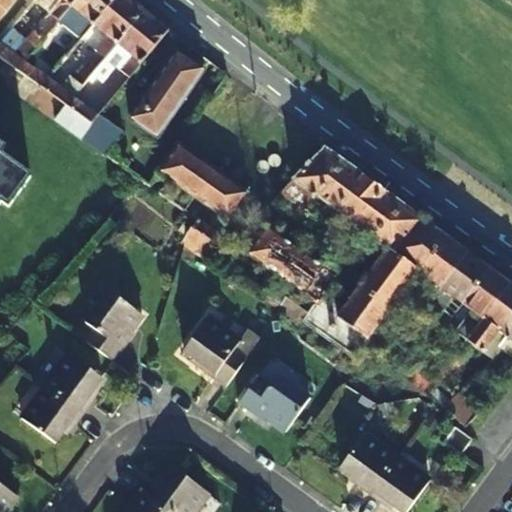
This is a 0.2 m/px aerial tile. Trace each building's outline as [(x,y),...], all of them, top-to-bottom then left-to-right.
[(59,0),(34,0),(49,12),(59,0)] [(59,0),(49,12),(58,20),(69,6),(74,0),(59,0)] [(74,0),(69,6),(83,19),(74,32),(82,39),(93,26),(113,0),(74,0)] [(113,0),(93,26),(108,38),(97,51),(74,81),(82,89),(106,59),(117,46),(143,14),(145,11),(132,0),(113,0)] [(83,19),(69,6),(58,20),(74,32),(83,19)] [(143,14),(117,46),(131,58),(120,70),(97,100),(104,107),(167,32),(169,29),(145,11),(143,14)] [(35,47),(52,27),(45,21),(27,42),(35,47)] [(108,38),(93,26),(82,39),(97,51),(108,38)] [(59,66),(76,46),(68,40),(51,60),(59,66)] [(18,68),(25,59),(0,41),(0,58),(16,70),(18,68)] [(131,58),(117,46),(106,59),(120,70),(131,58)] [(203,68),(177,50),(129,119),(155,137),(203,68)] [(43,86),(50,77),(25,59),(18,68),(16,70),(41,88),(43,86)] [(41,88),(64,105),(67,107),(76,96),(50,77),(43,86),(41,88)] [(67,107),(68,108),(86,122),(89,124),(97,114),(99,113),(76,96),(67,107)] [(58,122),(68,108),(67,107),(64,105),(54,118),(58,122)] [(86,122),(68,108),(58,122),(80,137),(82,134),(89,124),(86,122)] [(82,134),(80,137),(93,147),(110,123),(97,114),(89,124),(82,134)] [(93,147),(107,156),(123,133),(110,123),(93,147)] [(157,170),(230,220),(249,195),(179,145),(177,143),(157,170)] [(6,205),(29,175),(1,154),(4,149),(0,146),(0,201),(6,205)] [(317,200),(345,162),(324,147),(277,191),(306,211),(315,199),(317,200)] [(345,193),(349,196),(364,176),(345,162),(317,200),(327,207),(310,231),(319,237),(336,214),(331,210),(345,193)] [(382,190),(364,176),(349,196),(366,208),(382,190)] [(366,208),(349,196),(336,214),(319,237),(328,243),(345,220),(367,236),(394,199),(382,190),(366,208)] [(331,210),(336,214),(349,196),(345,193),(331,210)] [(401,204),(394,199),(367,236),(370,238),(401,204)] [(442,235),(401,204),(370,238),(386,249),(391,250),(408,235),(430,252),(442,235)] [(287,206),(282,212),(298,223),(302,216),(287,206)] [(198,219),(188,234),(183,242),(186,245),(203,257),(205,254),(220,234),(198,219)] [(259,241),(249,255),(316,302),(320,305),(322,303),(326,297),(340,278),(269,228),(267,231),(255,224),(249,234),(259,241)] [(365,284),(391,303),(415,271),(430,252),(408,235),(391,250),(386,249),(362,283),(365,284)] [(444,237),(442,235),(430,252),(415,271),(418,273),(444,237)] [(444,237),(418,273),(425,279),(420,285),(422,288),(409,305),(417,312),(463,255),(465,252),(444,237)] [(352,256),(356,250),(347,244),(341,252),(350,259),(352,256)] [(363,256),(356,250),(352,256),(350,259),(357,264),(363,256)] [(463,255),(417,312),(429,323),(444,306),(440,302),(447,294),(460,304),(486,271),(488,269),(465,252),(463,255)] [(486,271),(460,304),(470,311),(457,330),(470,340),(508,288),(510,285),(500,278),(488,269),(486,271)] [(362,283),(347,272),(342,279),(356,290),(362,283)] [(345,351),(352,357),(389,306),(391,303),(365,284),(362,283),(356,290),(343,308),(338,315),(322,303),(320,305),(316,302),(308,313),(303,320),(345,350),(345,351)] [(508,288),(470,340),(469,341),(484,353),(500,334),(507,339),(511,331),(511,286),(510,285),(508,288)] [(281,307),(283,310),(295,331),(297,328),(303,320),(308,313),(269,286),(263,294),(281,307)] [(89,344),(118,366),(140,336),(135,332),(146,317),(113,293),(88,325),(98,332),(89,344)] [(343,308),(326,297),(322,303),(338,315),(343,308)] [(470,311),(460,304),(446,321),(457,330),(470,311)] [(388,349),(393,343),(410,321),(401,316),(361,363),(371,370),(378,361),(388,349)] [(223,390),(246,360),(234,351),(240,342),(209,319),(184,353),(199,365),(195,369),(223,390)] [(410,321),(393,343),(407,354),(416,342),(412,338),(421,327),(411,320),(410,321)] [(484,353),(493,360),(504,349),(501,346),(507,339),(500,334),(484,353)] [(501,346),(504,349),(511,355),(511,342),(507,339),(501,346)] [(434,380),(460,351),(452,345),(425,371),(419,368),(407,382),(421,394),(423,391),(434,380)] [(381,363),(395,374),(405,361),(388,349),(378,361),(381,363)] [(460,351),(434,380),(443,386),(468,357),(460,351)] [(44,385),(83,412),(97,393),(92,390),(102,377),(68,352),(44,385)] [(284,431),(308,398),(277,376),(271,384),(259,375),(238,404),(266,425),(269,420),(284,431)] [(443,405),(447,402),(444,400),(449,391),(443,386),(434,380),(423,391),(421,394),(440,408),(443,405)] [(83,412),(44,385),(21,416),(56,441),(67,426),(71,429),(83,412)] [(464,427),(480,411),(457,393),(447,402),(443,405),(440,408),(464,427)] [(444,442),(453,449),(461,454),(471,440),(462,433),(454,428),(452,430),(444,442)] [(371,496),(398,459),(364,436),(341,469),(357,481),(355,484),(371,496)] [(398,459),(371,496),(388,507),(391,504),(402,511),(409,511),(430,482),(398,459)] [(146,499),(163,511),(195,511),(209,494),(175,470),(164,485),(159,481),(146,499)] [(0,511),(5,511),(3,510),(15,493),(0,481),(0,511)] [(163,511),(146,499),(136,493),(125,508),(129,511),(128,511),(163,511)]
